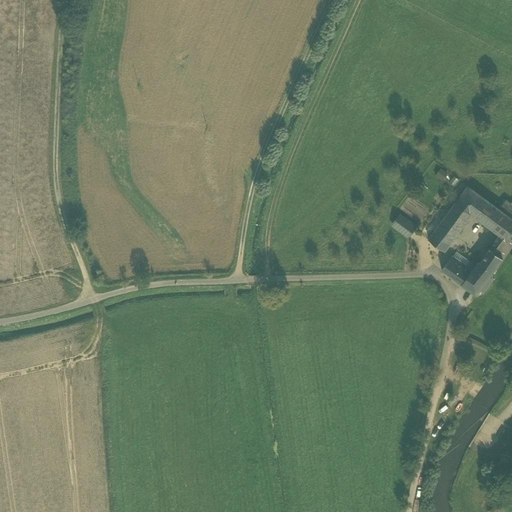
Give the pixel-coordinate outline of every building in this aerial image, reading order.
[(448,173),(440,168),(434,176),(442,182),(448,173)] [(499,235),(507,241),(511,234),(511,219),(498,209),(467,186),(455,203),(472,215),(479,221),(499,235)] [(511,219),(511,205),(510,204),(505,200),(498,209),(511,219)] [(445,251),(472,215),(455,203),(428,239),(445,251)] [(392,224),(408,236),(416,226),(399,214),(392,224)] [(499,235),(490,249),(497,255),(499,252),(506,243),(507,241),(499,235)] [(506,243),(499,252),(505,257),(511,248),(511,247),(510,246),(506,243)] [(490,249),(479,263),(492,273),(502,259),(502,258),(497,255),(490,249)] [(466,266),(469,261),(470,261),(456,251),(453,256),(466,266)] [(441,270),(461,285),(475,266),(469,261),(466,266),(453,256),(452,255),(441,270)] [(476,295),(480,289),(489,278),(492,273),(479,263),(478,262),(475,266),(461,285),(476,295)] [(489,278),(480,289),(483,291),(492,280),(489,278)]
